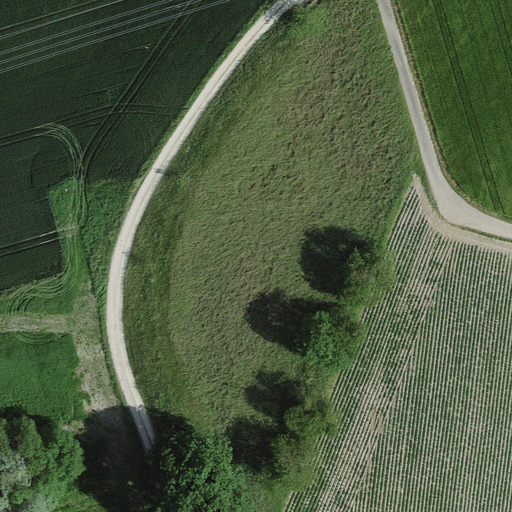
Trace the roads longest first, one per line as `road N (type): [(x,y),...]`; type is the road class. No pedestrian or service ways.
road 1 (track): [(165,511),(120,377),(107,271),(213,81),(293,0)]
road 2 (track): [(368,0),(418,160),(459,225),(511,240)]
